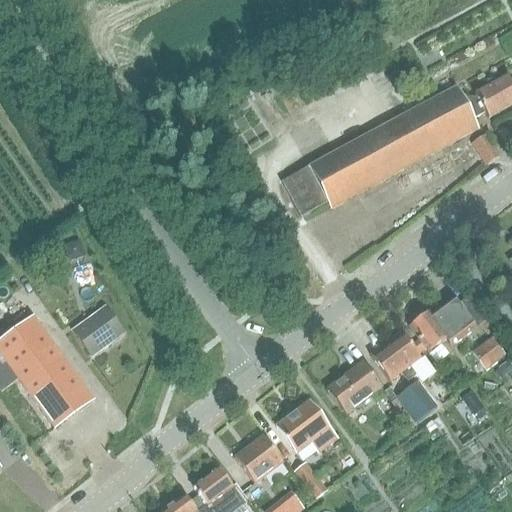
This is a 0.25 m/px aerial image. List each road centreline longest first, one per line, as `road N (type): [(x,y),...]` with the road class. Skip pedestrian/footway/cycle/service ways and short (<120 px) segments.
road 1 (tertiary): [(255,376),(107,176),(8,0)]
road 2 (tertiary): [(255,376),(511,183)]
road 3 (tertiary): [(90,511),(255,376)]
